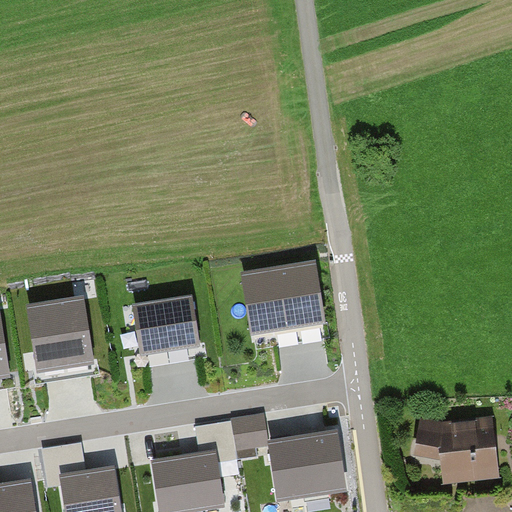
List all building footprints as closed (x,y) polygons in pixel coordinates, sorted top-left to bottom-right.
[(313,265),(245,277),(254,334),(323,323),(313,265)] [(191,299),(137,308),(144,353),(198,345),(191,299)] [(80,301),(30,310),(41,369),(90,361),(80,301)] [(262,417),(232,421),(238,459),(258,456),(257,447),(266,445),(262,417)] [(505,482),(500,428),(424,423),(421,458),(447,460),(449,487),(505,482)] [(336,434),(271,444),(280,498),(345,488),(336,434)] [(87,473),(82,443),(44,449),(50,484),(65,482),(70,511),(120,511),(113,468),(87,473)] [(216,453),(155,463),(162,511),(174,511),(224,504),(216,453)] [(0,511),(33,511),(29,482),(0,486),(0,511)]
